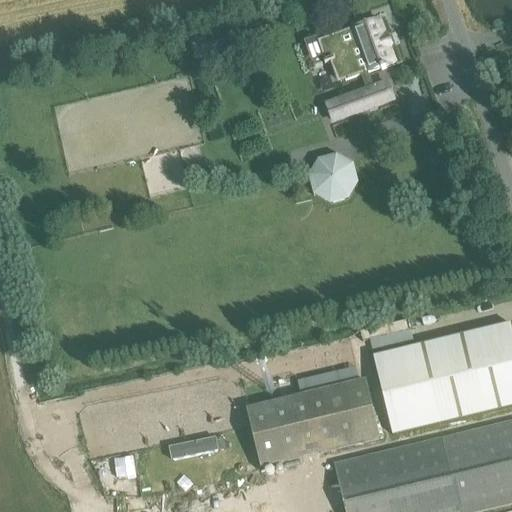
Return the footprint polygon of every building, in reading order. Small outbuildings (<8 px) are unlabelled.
[(370,110),(394,101),(388,84),(374,89),(368,74),(383,68),(384,71),(388,69),(387,67),(396,64),(391,48),(393,47),(392,45),(390,45),(387,39),(390,38),(389,36),(386,37),(381,21),(321,42),(328,61),(325,63),(326,65),(334,62),(341,83),(363,76),(368,91),(363,93),(370,110)] [(216,51),(211,38),(194,44),(199,57),(216,51)] [(328,105),(335,123),(348,118),(341,100),(328,105)] [(336,156),(319,161),(310,176),(314,193),(330,203),(348,199),(357,184),(352,166),(336,156)] [(511,326),(511,324),(375,358),(394,437),(511,407),(511,326)] [(262,469),(380,440),(366,380),(247,410),(262,469)] [(348,511),(479,511),(511,504),(511,422),(337,465),(348,511)] [(170,448),(173,462),(217,452),(215,439),(170,448)]
